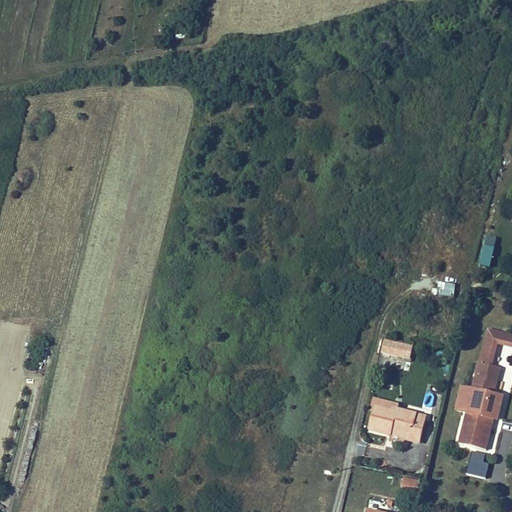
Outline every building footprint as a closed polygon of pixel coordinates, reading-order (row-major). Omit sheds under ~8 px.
[(489,270),(497,240),(487,238),(478,267),(489,270)] [(511,334),(486,327),(472,384),(466,410),(458,441),(481,446),(488,415),(494,390),(495,383),(500,368),(494,367),(499,346),(511,348),(511,334)] [(413,346),(384,340),(381,354),(410,360),(413,346)] [(466,410),(472,384),(461,382),(455,407),(466,410)] [(504,392),(494,390),(488,415),(494,416),(498,417),(504,392)] [(397,409),(392,407),(376,404),(371,425),(393,431),(394,425),(413,430),(412,438),(421,440),(427,410),(399,404),(397,409)] [(488,415),(481,446),(487,448),(494,416),(488,415)] [(393,431),(392,434),(412,438),(413,430),(394,425),(393,431)] [(403,481),(399,495),(408,497),(409,494),(417,495),(419,484),(403,481)]
